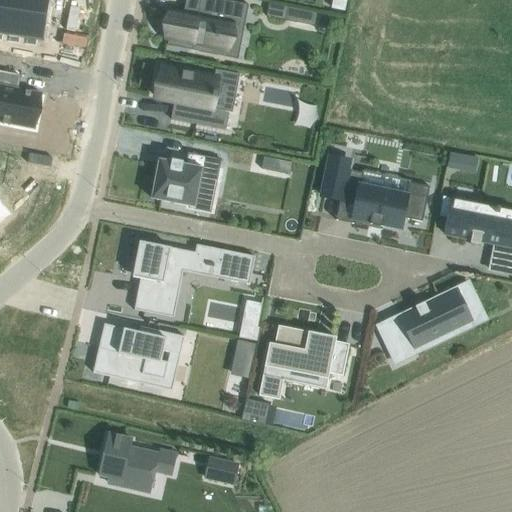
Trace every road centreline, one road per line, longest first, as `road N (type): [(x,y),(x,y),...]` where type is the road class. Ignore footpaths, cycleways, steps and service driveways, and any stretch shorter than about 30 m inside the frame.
road 1 (residential): [(79,208),(411,274)]
road 2 (residential): [(120,0),(79,208)]
